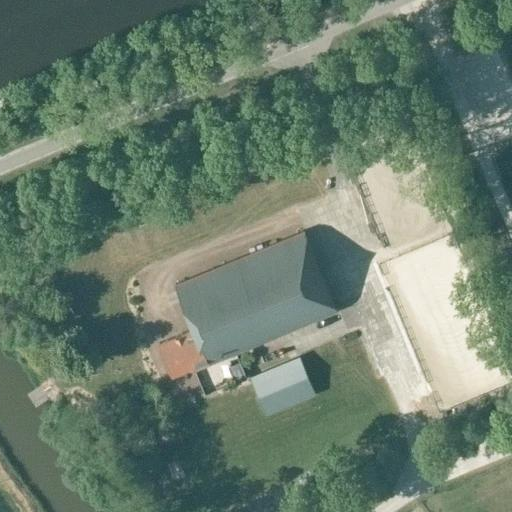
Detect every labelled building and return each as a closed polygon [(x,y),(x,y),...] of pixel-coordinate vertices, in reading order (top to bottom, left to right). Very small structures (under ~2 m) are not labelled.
[(372,234),(387,276),(443,255),(428,214),(372,234)] [(338,310),(316,256),(306,230),(175,285),(193,326),(157,341),(172,376),(193,367),(195,370),(338,310)] [(238,362),(230,365),(237,380),(244,377),(238,362)] [(291,362),(264,374),(271,388),(297,377),(291,362)] [(139,430),(139,442),(157,442),(156,430),(139,430)]
